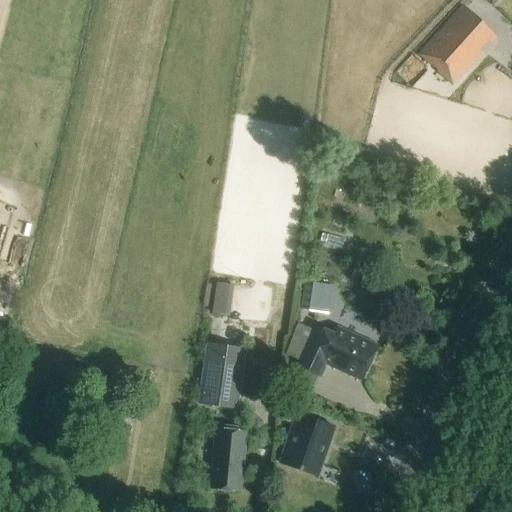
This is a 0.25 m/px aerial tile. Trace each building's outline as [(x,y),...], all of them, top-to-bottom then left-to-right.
[(453,87),(482,53),(478,50),(493,33),(462,7),(425,52),(419,58),(429,66),(430,65),(436,70),(435,72),(453,87)] [(332,285),(304,281),(300,310),(328,314),(332,285)] [(233,285),(216,282),(212,314),(229,316),(233,285)] [(312,330),(298,361),(295,366),(298,368),(316,376),(318,377),(324,364),(360,381),(376,346),(336,327),(332,334),(314,326),(312,330)] [(245,348),(205,342),(197,403),(237,408),(245,348)] [(113,366),(108,386),(141,392),(145,373),(113,366)] [(85,414),(65,407),(60,420),(81,427),(85,414)] [(128,452),(135,416),(107,410),(104,424),(106,425),(105,429),(97,427),(93,452),(101,453),(101,455),(120,459),(122,451),(128,452)] [(333,427),(295,414),(278,463),(316,476),(333,427)] [(245,431),(216,428),(210,489),(239,492),(245,431)]
